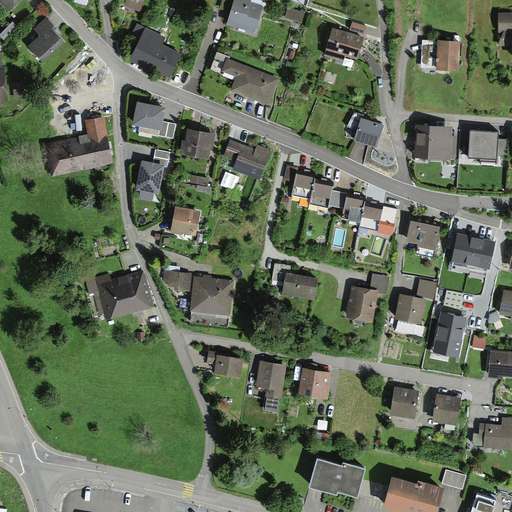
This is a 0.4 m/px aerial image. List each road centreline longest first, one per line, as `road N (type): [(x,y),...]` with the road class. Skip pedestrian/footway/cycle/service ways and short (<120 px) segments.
road 1 (residential): [(175,337),(469,384),(474,410)]
road 2 (residential): [(121,69),(400,188)]
road 3 (residential): [(121,69),(124,218),(175,337)]
road 4 (residential): [(201,494),(29,457)]
road 5 (residential): [(175,337),(209,432),(201,494)]
road 6 (residential): [(511,121),(389,116)]
